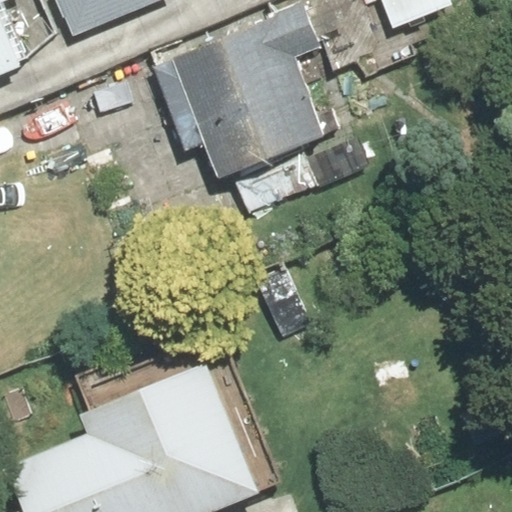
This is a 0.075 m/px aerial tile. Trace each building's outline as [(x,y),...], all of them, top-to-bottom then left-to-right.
[(22,0),(0,0),(0,72),(44,55),(22,0)] [(69,0),(84,36),(174,0),(69,0)] [(297,0),(287,0),(173,46),(241,212),(364,162),(297,0)] [(393,0),(406,32),(472,5),(469,0),(393,0)] [(230,511),(285,490),(225,342),(99,392),(111,423),(25,457),(47,511),(230,511)]
